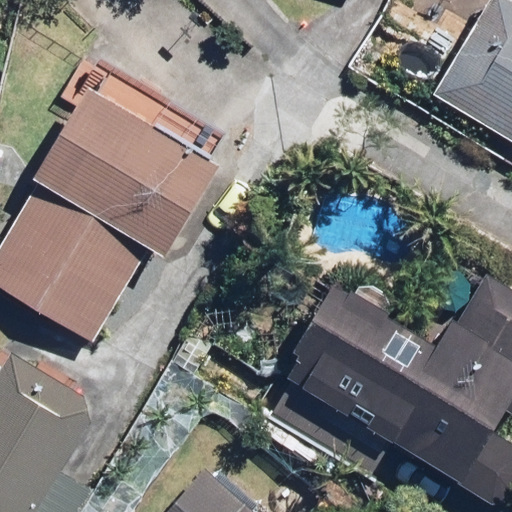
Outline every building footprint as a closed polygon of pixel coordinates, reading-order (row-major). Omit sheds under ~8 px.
[(511,0),(487,0),(433,89),(511,137),(511,0)] [(156,250),(178,263),(256,129),(119,49),(0,253),(0,282),(103,342),(156,250)] [(455,330),(336,269),(263,413),(383,475),(399,444),(475,483),(511,411),(511,280),(487,268),(455,330)] [(0,511),(90,511),(105,489),(69,466),(109,404),(0,334),(0,511)] [(270,511),(213,462),(169,511),(270,511)]
